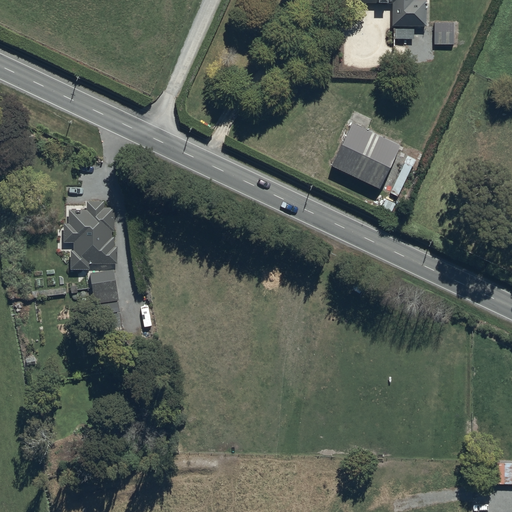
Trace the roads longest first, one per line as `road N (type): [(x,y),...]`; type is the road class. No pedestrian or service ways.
road 1 (tertiary): [(0,66),(511,307)]
road 2 (unknown): [(200,0),(142,133)]
